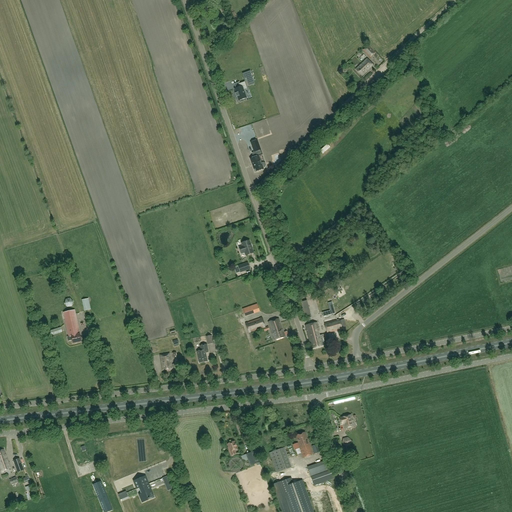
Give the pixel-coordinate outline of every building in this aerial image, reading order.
[(370,58),(375,53),(367,45),(363,50),(370,58)] [(373,65),(367,59),(356,70),(362,76),(373,65)] [(254,84),(250,73),(248,74),(249,77),(246,78),(249,86),(254,84)] [(236,89),(234,89),(236,93),(235,93),(236,97),(237,97),(239,101),(247,98),(243,89),(247,88),(245,82),(239,84),(238,84),(239,87),(236,89)] [(242,129),(250,126),(246,111),(237,114),(242,129)] [(263,163),(261,164),(257,151),(261,150),(257,140),(251,143),(254,152),(252,153),(254,158),(250,159),(252,165),(254,165),(256,172),(263,169),(263,168),(264,167),(265,165),(265,164),(263,163)] [(241,243),(242,246),(239,247),(241,254),(245,252),(246,256),(253,253),(249,241),(241,243)] [(238,266),(240,273),(250,269),(248,263),(238,266)] [(73,302),(70,299),(66,300),(64,304),(67,307),(72,306),(73,302)] [(82,300),(84,311),(91,310),(88,299),(82,300)] [(243,310),(245,317),(259,311),(257,305),(243,310)] [(63,313),(68,334),(69,337),(67,337),(68,342),(72,341),(73,344),(81,342),(80,334),(79,335),(78,332),(79,332),(74,310),(63,313)] [(245,324),(248,333),(264,327),(261,318),(245,324)] [(268,322),(275,340),(285,337),(278,319),(268,322)] [(342,328),(340,320),(340,319),(324,324),(327,333),(342,329),(342,328)] [(306,326),(306,329),(310,344),(312,343),(313,349),(322,347),(322,346),(324,346),(322,335),(320,335),(317,323),(306,326)] [(60,328),(48,331),(50,336),(61,333),(60,328)] [(209,346),(211,354),(218,352),(216,344),(209,346)] [(200,351),(196,351),(199,363),(208,362),(206,353),(209,352),(207,345),(199,346),(200,351)] [(169,354),(160,355),(163,371),(172,369),(169,354)] [(352,415),(340,418),(342,424),(343,424),(345,429),(354,427),(352,415)] [(298,443),(292,445),(294,450),(300,448),(303,458),(313,454),(308,439),(307,439),(305,432),(296,436),(298,443)] [(347,437),(343,439),(342,443),(345,446),(350,445),(351,440),(347,437)] [(228,448),(231,455),(235,454),(234,450),(237,449),(234,442),(227,444),(228,447),(228,448)] [(270,453),(277,472),(291,467),(284,448),(270,453)] [(4,449),(0,450),(0,468),(1,472),(11,469),(4,449)] [(255,452),(241,457),(243,462),(247,461),(249,466),(259,463),(255,452)] [(19,459),(14,461),(17,472),(23,470),(19,459)] [(308,467),(314,486),(333,479),(326,461),(308,467)] [(146,476),(133,481),(136,489),(139,488),(141,494),(138,495),(142,503),(154,498),(146,476)] [(162,478),(168,491),(172,489),(167,476),(162,478)] [(293,484),(291,478),(280,482),(291,511),(290,511),(313,511),(302,480),(293,484)] [(101,482),(93,485),(93,484),(92,484),(103,511),(105,511),(112,509),(112,510),(101,481),(100,481),(101,482)] [(289,511),(291,511),(280,482),(273,484),(282,511),(289,511)] [(118,495),(120,500),(128,497),(126,491),(118,495)] [(331,511),(327,497),(322,498),(326,511),(331,511)]
